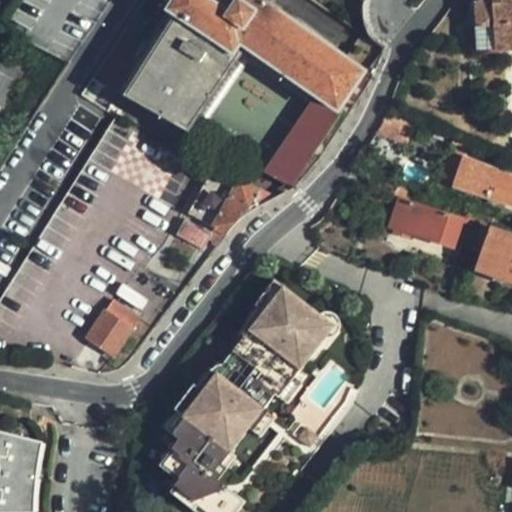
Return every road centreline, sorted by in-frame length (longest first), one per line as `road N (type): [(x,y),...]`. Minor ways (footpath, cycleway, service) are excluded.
road 1 (residential): [(442,0),(411,37),(344,167),(250,249),(158,376),(129,395),(0,381)]
road 2 (residential): [(0,192),(126,0)]
road 3 (unknown): [(396,285),(382,359),(330,440)]
road 4 (unknown): [(276,227),(396,285)]
road 5 (unknown): [(396,285),(511,322)]
